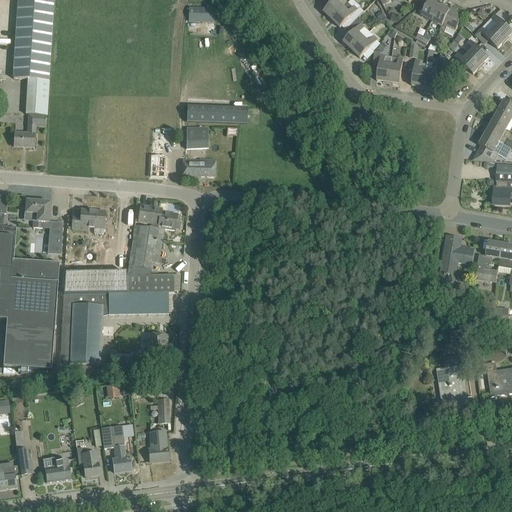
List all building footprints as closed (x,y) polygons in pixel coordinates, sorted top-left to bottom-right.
[(49,81),(53,0),(17,0),(13,78),(28,80),(49,81)] [(335,0),(323,13),(328,17),(328,18),(331,22),(348,4),(348,3),(344,0),(335,0)] [(439,6),(429,1),(421,17),(431,22),(439,6)] [(352,8),(348,4),(331,22),(335,25),(335,24),(340,29),(357,11),(353,7),(352,8)] [(450,11),(439,6),(431,22),(442,27),(450,11)] [(216,23),(217,8),(190,7),(190,22),(216,23)] [(464,15),(451,9),(450,11),(442,27),(440,31),(445,34),(448,28),(455,32),(464,15)] [(511,34),(511,31),(495,16),(492,19),(497,25),(493,29),(506,42),(510,39),(509,38),(511,34)] [(364,22),(359,18),(351,26),(355,31),(343,43),(348,48),(347,49),(351,52),(358,44),(364,38),(360,34),(364,29),(360,25),(364,22)] [(488,34),(483,29),(475,37),(483,44),(487,40),(497,50),(502,45),(503,46),(506,42),(493,29),(488,34)] [(426,34),(423,38),(421,43),(427,46),(432,37),(426,34)] [(358,44),(351,52),(354,55),(355,54),(360,59),(366,53),(371,47),(377,41),(373,38),(369,42),(364,38),(358,44)] [(442,42),(436,39),(433,45),(439,48),(442,42)] [(489,59),(471,41),(468,45),(473,50),(469,55),(482,68),(485,64),(484,63),(489,59)] [(383,44),(378,50),(382,53),(387,47),(383,44)] [(482,68),(469,55),(464,60),(459,54),(455,58),(473,75),(478,70),(479,71),(482,68)] [(388,58),(380,57),(379,64),(378,72),(377,81),(383,82),(383,83),(388,84),(391,66),(392,58),(388,58)] [(447,58),(440,58),(438,70),(445,71),(447,58)] [(397,67),(391,66),(388,84),(393,85),(393,84),(400,85),(403,60),(398,59),(397,67)] [(420,62),(415,62),(412,86),(418,87),(418,89),(423,89),(425,72),(419,71),(420,62)] [(438,65),(433,64),(432,73),(425,72),(423,89),(428,90),(428,89),(435,90),(438,65)] [(49,81),(28,80),(26,115),(29,115),(45,116),(46,116),(49,81)] [(511,105),(504,101),(498,112),(511,120),(511,119),(511,105)] [(236,108),(235,124),(245,125),(246,125),(247,108),(236,108)] [(506,131),(511,120),(498,112),(492,124),(506,131)] [(45,116),(29,115),(28,135),(15,134),(14,147),(34,149),(35,127),(45,128),(45,116)] [(485,135),(503,145),(504,145),(499,143),(506,131),(492,124),(485,135)] [(209,150),(208,129),(186,129),(187,151),(209,150)] [(481,148),(499,157),(499,156),(497,155),(503,145),(485,135),(479,146),(481,148)] [(495,164),(499,157),(481,148),(473,162),(495,164)] [(214,178),(214,168),(214,161),(200,160),(200,163),(183,162),(182,180),(200,180),(200,177),(214,178)] [(511,166),(498,166),(496,188),(494,188),(493,205),(510,206),(510,199),(511,198),(511,166)] [(0,231),(16,233),(16,229),(3,228),(4,215),(6,215),(7,197),(0,196),(0,231)] [(27,202),(26,214),(38,215),(37,222),(34,222),(33,228),(42,229),(49,230),(47,255),(61,256),(63,224),(49,223),(50,204),(27,202)] [(147,208),(140,207),(138,222),(152,225),(151,227),(154,228),(164,229),(175,231),(177,216),(161,213),(161,210),(147,208)] [(105,213),(81,211),(81,217),(73,217),(72,230),(87,231),(87,228),(95,229),(94,232),(95,233),(103,234),(103,233),(104,229),(105,213)] [(151,229),(134,227),(133,237),(129,266),(127,278),(151,277),(151,271),(152,264),(158,265),(164,229),(154,228),(151,227),(151,229)] [(0,319),(7,320),(3,368),(51,372),(51,369),(54,369),(60,264),(14,260),(16,233),(0,231),(0,319)] [(447,238),(445,247),(440,274),(435,273),(432,289),(437,290),(437,291),(454,294),(459,264),(471,266),(474,250),(473,250),(473,251),(460,248),(460,249),(455,248),(457,239),(447,238)] [(492,259),(501,260),(503,245),(489,243),(486,257),(479,256),(475,281),(496,284),(498,272),(485,269),(485,265),(491,266),(492,259)] [(511,246),(503,245),(501,260),(499,267),(511,270),(509,286),(511,286),(511,246)] [(108,296),(127,296),(127,278),(127,273),(65,275),(63,297),(108,296)] [(127,296),(168,295),(174,295),(174,277),(127,278),(127,296)] [(108,317),(168,316),(168,295),(127,296),(108,296),(108,317)] [(108,317),(108,296),(63,297),(60,374),(100,376),(102,317),(108,317)] [(509,310),(495,309),(495,319),(508,318),(509,310)] [(509,327),(508,318),(495,319),(496,328),(509,327)] [(448,325),(451,342),(466,339),(464,323),(448,325)] [(167,336),(157,336),(157,332),(149,332),(148,348),(145,348),(144,354),(133,353),(132,363),(152,364),(153,356),(163,357),(164,343),(166,343),(167,336)] [(131,369),(131,358),(115,357),(114,368),(131,369)] [(458,399),(465,398),(461,369),(450,370),(449,368),(438,370),(443,405),(456,403),(455,399),(457,398),(458,399)] [(491,398),(511,394),(511,369),(497,372),(497,368),(487,370),(491,398)] [(120,399),(120,387),(107,387),(107,399),(120,399)] [(168,400),(158,401),(159,425),(169,425),(168,400)] [(0,401),(0,415),(11,414),(10,401),(0,401)] [(124,448),(122,428),(101,430),(104,450),(114,449),(116,461),(112,461),(114,474),(131,472),(129,459),(126,459),(124,448)] [(100,430),(94,432),(97,447),(103,446),(100,430)] [(17,448),(25,447),(25,432),(16,432),(17,448)] [(151,450),(149,450),(150,463),(168,462),(167,449),(166,449),(165,433),(150,434),(151,450)] [(28,449),(17,451),(19,466),(20,474),(20,477),(31,475),(28,449)] [(79,468),(83,467),(85,478),(100,476),(97,454),(93,454),(93,453),(85,454),(85,456),(77,457),(79,468)] [(71,480),(69,467),(68,461),(55,462),(56,469),(45,471),(47,484),(71,480)] [(0,490),(16,488),(15,478),(14,474),(20,474),(19,466),(14,467),(13,464),(0,466),(0,490)]
